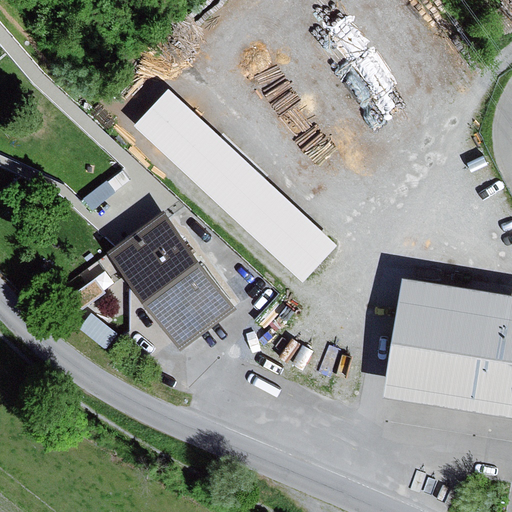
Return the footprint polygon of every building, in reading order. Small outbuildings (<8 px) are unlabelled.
[(171,88),(138,122),(305,279),(337,245),(171,88)] [(108,180),(85,199),(93,209),(116,191),(108,180)] [(166,207),(112,248),(187,346),(241,305),(166,207)] [(511,288),(408,271),(388,392),(511,412),(511,288)] [(92,314),(81,328),(107,348),(118,333),(92,314)]
